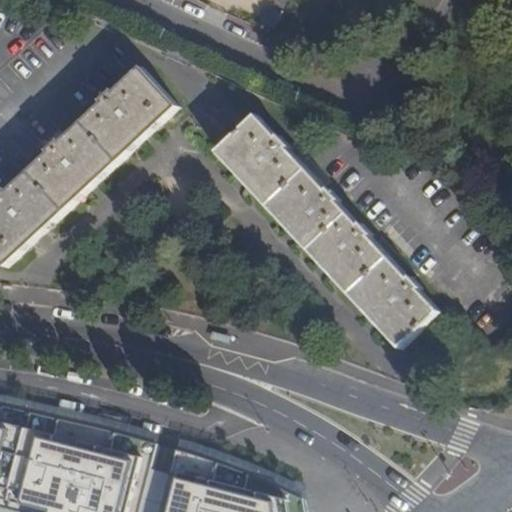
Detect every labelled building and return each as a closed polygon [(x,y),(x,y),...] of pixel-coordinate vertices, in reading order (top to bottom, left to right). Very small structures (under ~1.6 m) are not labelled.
[(0,263),(5,269),(173,110),(136,70),(111,93),(109,91),(97,102),(99,105),(58,145),(55,143),(45,153),(47,155),(5,196),(3,194),(0,196),(0,263)] [(257,122),(218,157),(398,351),(435,317),(415,295),(418,293),(408,282),(406,284),(367,242),(369,240),(359,228),(357,229),(333,204),(336,202),(326,193),(323,195),(283,150),(285,147),(276,138),(274,140),(257,122)] [(0,491),(4,493),(20,430),(0,425),(0,491)] [(36,506),(60,511),(133,511),(146,461),(52,438),(36,506)] [(290,511),(289,504),(193,479),(184,511),(290,511)]
